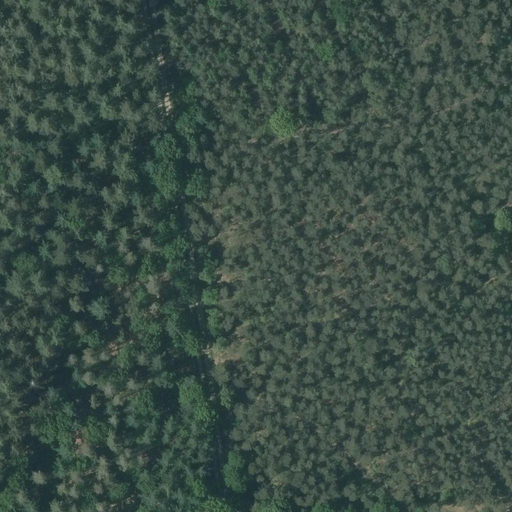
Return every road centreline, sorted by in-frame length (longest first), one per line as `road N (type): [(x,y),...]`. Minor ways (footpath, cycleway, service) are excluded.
road 1 (track): [(215,396),(174,146)]
road 2 (track): [(174,146),(0,162)]
road 3 (track): [(174,146),(154,0)]
